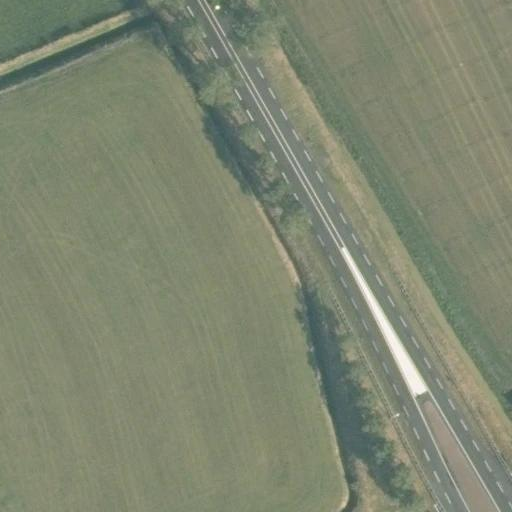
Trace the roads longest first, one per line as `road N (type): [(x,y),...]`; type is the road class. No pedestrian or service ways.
road 1 (trunk): [(506,511),(398,327),(342,249)]
road 2 (trunk): [(342,249),(386,362),(463,511)]
road 3 (trunk): [(342,249),(199,0)]
